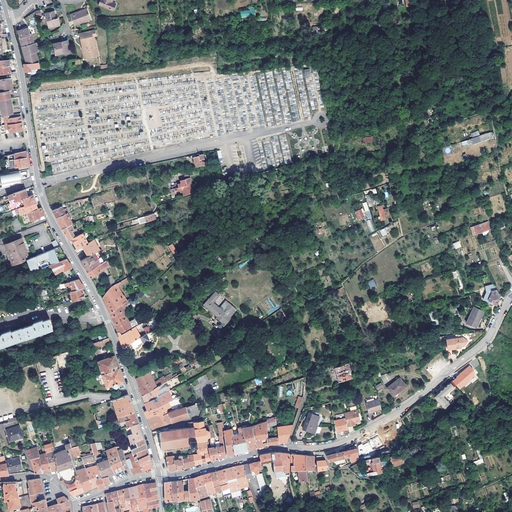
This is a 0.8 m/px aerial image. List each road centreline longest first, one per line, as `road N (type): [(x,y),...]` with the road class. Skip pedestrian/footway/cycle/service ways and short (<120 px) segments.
road 1 (secondary): [(159,475),(106,321),(40,194),(7,18)]
road 2 (residential): [(159,475),(344,440),(400,410),(482,346),(511,295)]
